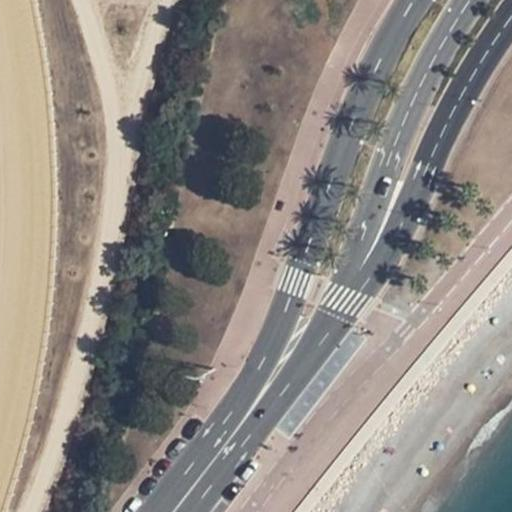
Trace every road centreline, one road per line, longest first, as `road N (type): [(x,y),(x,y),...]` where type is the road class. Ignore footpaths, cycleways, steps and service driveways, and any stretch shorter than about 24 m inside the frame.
road 1 (primary): [(410,0),(359,93),(306,261),(266,352),(151,511)]
road 2 (track): [(84,0),(109,80),(119,179),(98,303),(33,511)]
road 3 (primary): [(195,511),(293,381),(370,254)]
road 4 (primary): [(370,254),(511,15)]
road 5 (primary): [(384,173),(428,69),(469,0)]
